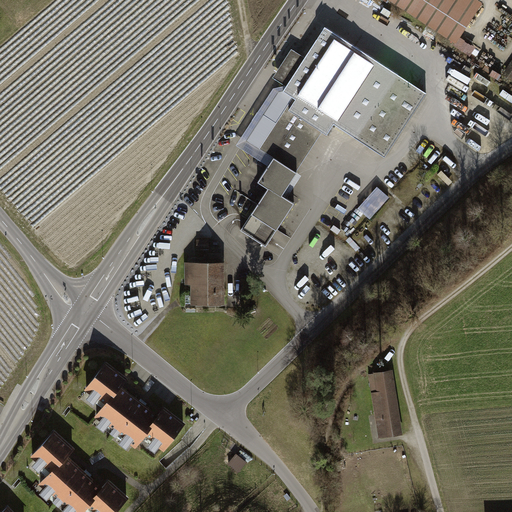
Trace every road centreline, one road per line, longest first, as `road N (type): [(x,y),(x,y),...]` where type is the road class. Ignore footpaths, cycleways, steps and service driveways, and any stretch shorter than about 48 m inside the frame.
road 1 (unclassified): [(222,415),(484,163),(511,146)]
road 2 (tertiary): [(297,0),(82,309)]
road 3 (track): [(441,511),(401,366),(406,328),(511,247)]
road 4 (unclassified): [(82,309),(222,415)]
road 5 (tertiary): [(82,309),(0,443)]
road 6 (unclassified): [(222,415),(310,511)]
road 7 (unclassified): [(447,68),(338,0)]
road 8 (tertiary): [(82,309),(0,216)]
